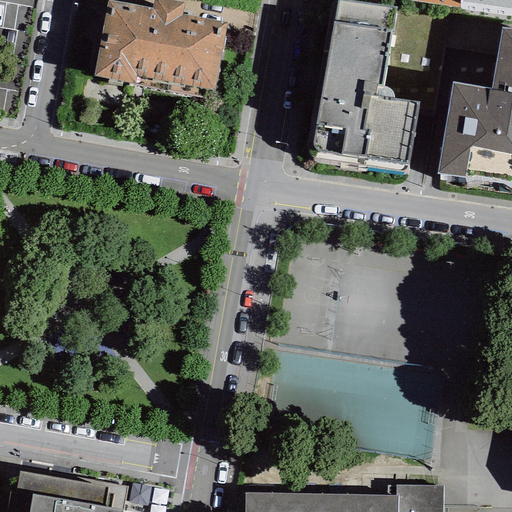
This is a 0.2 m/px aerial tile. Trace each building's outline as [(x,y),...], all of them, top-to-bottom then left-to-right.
[(213,99),(227,23),(182,14),(184,3),(167,0),(153,0),(151,8),(113,1),(107,0),(93,76),(213,99)] [(395,2),(378,0),(331,0),(319,88),(315,87),(306,139),(307,146),(310,151),(316,156),(398,169),(405,165),(408,161),(418,97),(381,92),(395,2)] [(511,0),(458,0),(458,4),(511,11),(511,0)] [(511,20),(502,19),(492,81),(452,74),(437,168),(466,172),(466,167),(511,174),(511,20)] [(19,472),(11,511),(121,511),(122,510),(110,508),(113,494),(107,493),(108,487),(19,472)] [(394,494),(245,491),(244,511),(442,511),(443,486),(395,485),(394,494)]
